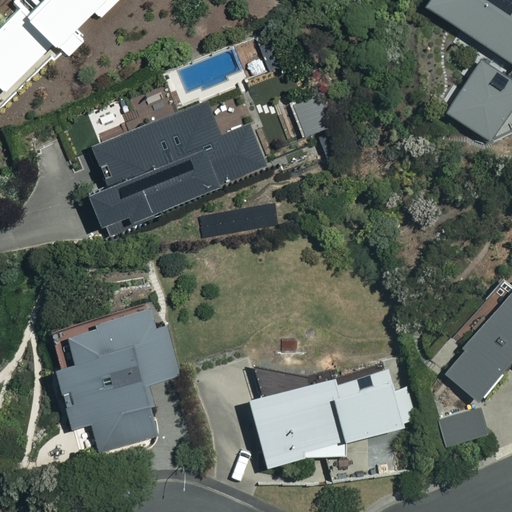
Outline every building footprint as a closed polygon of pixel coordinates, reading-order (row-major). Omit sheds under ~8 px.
[(51,42),(69,59),(90,38),(73,20),(90,3),(100,14),(114,0),(16,0),(18,1),(0,19),(0,84),(5,89),(51,42)] [(511,0),(428,0),(489,42),(443,108),(495,144),(511,119),(511,0)] [(217,128),(205,96),(92,139),(106,176),(86,183),(106,235),(150,218),(146,208),(265,162),(247,117),(217,128)] [(511,273),(506,269),(453,334),(463,342),(443,366),(478,395),(511,354),(511,352),(511,273)] [(98,446),(156,432),(150,407),(156,405),(150,378),(177,372),(159,301),(67,324),(74,353),(54,358),(70,423),(91,418),(98,446)] [(262,456),(305,449),(343,449),(340,430),(412,417),(403,365),(336,376),(334,367),(249,382),(262,456)] [(485,429),(478,404),(437,414),(444,439),(485,429)]
